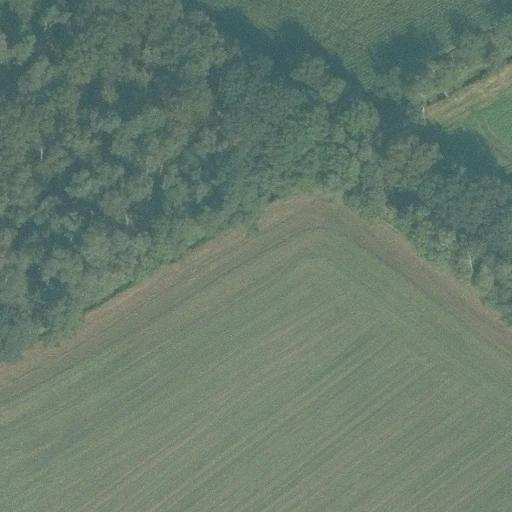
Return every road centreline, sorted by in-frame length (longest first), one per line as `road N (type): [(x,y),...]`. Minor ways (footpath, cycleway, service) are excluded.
road 1 (track): [(143,0),(382,177)]
road 2 (track): [(382,177),(511,273)]
